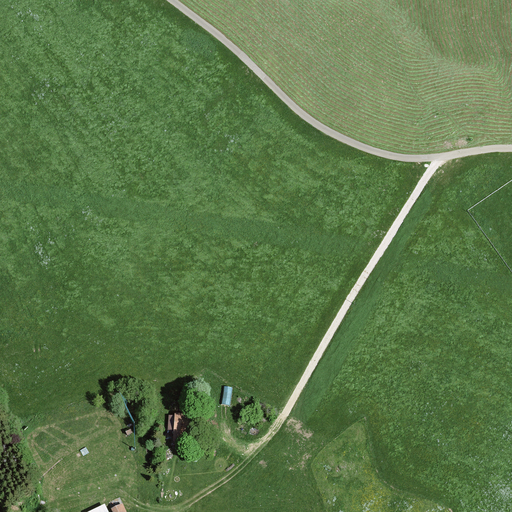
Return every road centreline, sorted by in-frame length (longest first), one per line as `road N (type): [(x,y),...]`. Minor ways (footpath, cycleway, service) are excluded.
road 1 (track): [(511,150),(406,157),(375,151),(316,122),(173,0)]
road 2 (track): [(268,437),(426,179),(459,154)]
